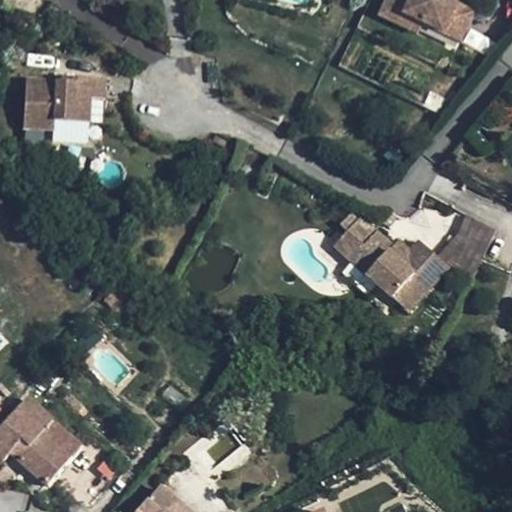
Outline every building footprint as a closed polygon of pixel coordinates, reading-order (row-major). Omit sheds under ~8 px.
[(383,0),(378,11),(415,30),(421,20),(458,38),(468,19),(450,9),(454,1),(452,0),(383,0)] [(415,30),(378,11),(373,20),(411,40),(415,30)] [(458,38),(421,20),(415,30),(453,49),(458,38)] [(60,77),(23,76),(23,125),(59,126),(59,117),(78,118),(93,118),(93,94),(105,93),(105,72),(61,72),(60,77)] [(77,127),(78,118),(59,117),(59,126),(77,127)] [(459,216),(445,263),(478,272),(492,225),(459,216)] [(356,247),(343,261),(391,300),(394,295),(409,307),(447,266),(416,241),(408,252),(403,259),(391,248),(369,230),(356,247)] [(330,249),(343,261),(356,247),(342,235),(330,249)] [(396,242),(391,248),(403,259),(408,252),(396,242)] [(394,295),(391,300),(405,313),(409,307),(394,295)] [(26,400),(0,429),(0,466),(0,467),(11,455),(15,451),(23,458),(19,463),(48,488),(81,449),(26,400)] [(11,455),(19,463),(23,458),(15,451),(11,455)] [(168,511),(153,500),(152,502),(164,511),(168,511)] [(164,511),(152,502),(143,511),(164,511)]
